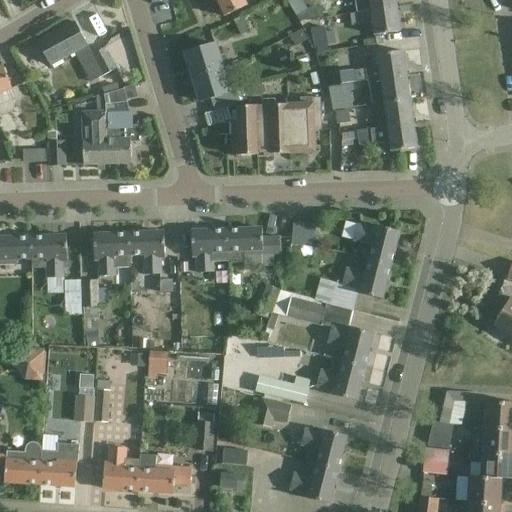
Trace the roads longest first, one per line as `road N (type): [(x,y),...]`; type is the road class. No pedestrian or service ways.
road 1 (residential): [(378,511),(457,190)]
road 2 (residential): [(195,196),(457,190)]
road 3 (residential): [(195,196),(134,0)]
road 4 (residential): [(0,203),(195,196)]
road 5 (residential): [(458,146),(438,0)]
